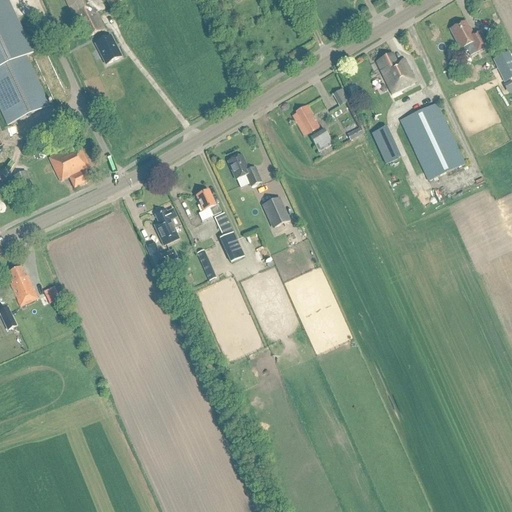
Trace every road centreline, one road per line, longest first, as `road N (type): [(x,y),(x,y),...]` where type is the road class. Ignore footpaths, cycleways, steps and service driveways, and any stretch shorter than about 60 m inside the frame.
road 1 (tertiary): [(120,185),(433,0)]
road 2 (tertiary): [(0,242),(120,185)]
